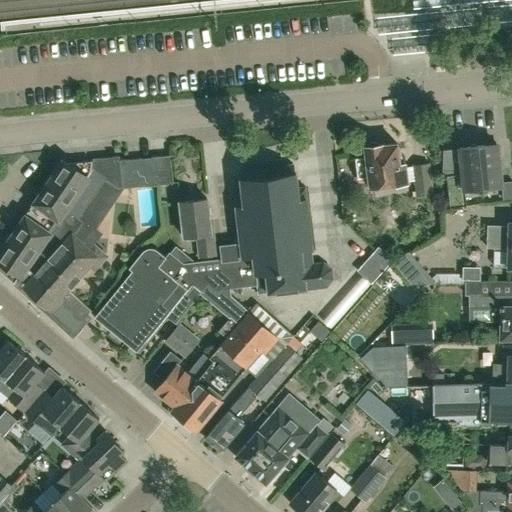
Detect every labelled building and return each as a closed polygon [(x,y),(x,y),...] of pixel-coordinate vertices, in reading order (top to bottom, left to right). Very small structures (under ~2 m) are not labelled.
[(447,74),(458,73),(457,56),(446,57),(447,74)] [(399,164),(396,143),(380,145),(376,144),(370,144),(368,147),(364,148),(365,156),(354,157),(357,179),(368,178),(369,187),(407,182),(404,163),(399,164)] [(449,207),(464,205),(463,190),(501,186),(501,183),(497,144),(459,148),(461,173),(446,175),(449,207)] [(154,157),(95,163),(53,225),(20,273),(16,279),(72,330),(91,309),(69,289),(89,267),(94,272),(108,256),(93,242),(101,233),(95,228),(122,188),(158,184),(172,183),(170,156),(154,157)] [(20,273),(53,225),(95,163),(92,163),(90,163),(90,161),(69,164),(64,161),(30,210),(0,255),(0,254),(0,261),(8,267),(6,270),(16,279),(20,273)] [(184,191),(204,190),(202,163),(182,164),(184,191)] [(416,196),(434,194),(430,163),(412,165),(416,196)] [(294,173),(293,164),(241,170),(242,180),(241,180),(242,194),(235,195),(241,257),(184,263),(168,251),(164,256),(155,249),(148,249),(141,251),(125,273),(127,276),(94,317),(136,351),(161,320),(165,315),(175,323),(207,282),(216,289),(256,284),(257,294),(325,287),(331,280),(330,270),(322,263),(312,264),(311,249),(313,249),(306,187),(298,188),(296,173),(294,173)] [(511,181),(501,183),(501,186),(503,200),(511,198),(511,181)] [(210,231),(206,197),(179,200),(183,236),(196,234),(199,254),(216,252),(213,231),(210,231)] [(511,267),(511,221),(509,221),(509,226),(488,225),(487,246),(493,247),(493,264),(495,267),(508,267),(511,267)] [(409,284),(436,283),(408,251),(391,263),(409,284)] [(487,294),(487,296),(481,296),(481,293),(469,293),(469,307),(487,307),(487,305),(493,305),(493,320),(502,320),(502,335),(511,335),(511,294),(508,294),(487,294)] [(323,297),(301,321),(279,302),(273,309),(304,337),(332,305),(323,297)] [(292,336),(253,306),(248,311),(238,323),(230,316),(218,330),(225,337),(219,344),(209,357),(212,360),(199,376),(198,375),(196,378),(197,379),(175,406),(175,405),(171,409),(196,430),(221,399),(219,398),(221,395),(244,366),(256,377),(292,336)] [(184,355),(197,339),(179,324),(166,339),(184,355)] [(300,341),(294,335),(292,336),(256,377),(248,387),(265,402),(303,358),(293,349),(300,341)] [(0,385),(26,355),(7,339),(0,347),(0,385)] [(407,385),(405,345),(372,347),(360,358),(386,386),(407,385)] [(511,380),(511,345),(504,345),(504,366),(495,365),(494,383),(505,383),(505,380),(511,380)] [(197,379),(196,378),(178,364),(181,359),(171,351),(154,371),(164,379),(156,389),(175,405),(175,406),(197,379)] [(26,411),(45,389),(36,381),(45,371),(26,355),(0,385),(0,389),(9,397),(26,411)] [(511,380),(505,380),(505,383),(494,383),(494,384),(483,383),(409,384),(409,386),(415,424),(433,424),(433,426),(480,425),(480,422),(511,421),(511,380)] [(80,401),(63,386),(54,397),(45,389),(26,411),(53,435),(61,425),(80,401)] [(220,450),(244,423),(237,417),(255,396),(246,388),(204,436),(220,450)] [(364,409),(375,396),(367,389),(356,403),(364,409)] [(266,482),(288,456),(296,447),(317,422),(318,424),(321,420),(289,393),(279,405),(236,456),(266,482)] [(81,459),(102,439),(99,436),(90,428),(99,417),(80,401),(61,425),(71,434),(63,443),(81,459)] [(405,421),(390,408),(379,422),(394,435),(405,421)] [(0,417),(0,433),(2,436),(15,421),(5,412),(0,417)] [(308,457),(329,433),(318,424),(317,422),(296,447),(308,457)] [(408,449),(416,439),(420,434),(410,422),(404,428),(396,439),(408,449)] [(105,478),(127,458),(122,452),(125,449),(107,429),(99,436),(102,439),(81,459),(73,466),(93,488),(105,477),(105,478)] [(324,467),(345,443),(332,432),(311,456),(324,467)] [(511,434),(508,434),(508,445),(489,444),(489,463),(507,464),(507,470),(511,470),(511,434)] [(467,468),(486,469),(486,455),(468,454),(467,468)] [(66,511),(87,511),(93,506),(85,497),(93,488),(73,466),(55,483),(63,491),(55,499),(66,511)] [(364,503),(382,480),(369,469),(350,492),(364,503)] [(301,511),(319,511),(338,489),(317,471),(290,502),(301,511)] [(13,484),(4,477),(0,481),(0,503),(1,505),(2,504),(20,484),(16,481),(13,484)] [(511,505),(511,481),(508,481),(507,492),(503,492),(503,491),(479,489),(479,488),(460,488),(471,503),(475,503),(482,504),(482,505),(511,505)] [(445,502),(453,511),(459,511),(469,504),(458,491),(445,502)] [(66,511),(55,499),(44,510),(36,500),(23,511),(66,511)] [(511,511),(511,505),(482,505),(482,504),(475,503),(467,509),(469,511),(511,511)]
